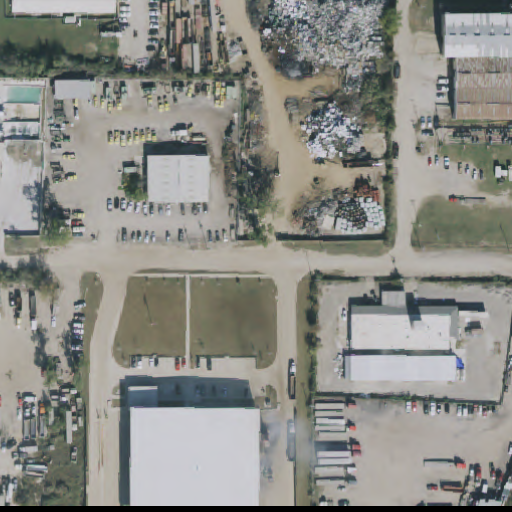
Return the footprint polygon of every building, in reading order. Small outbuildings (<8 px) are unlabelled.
[(118,0),(118,13),(15,12),(15,0),(118,0)] [(511,119),(444,118),(444,55),(432,55),(432,11),(511,11),(511,119)] [(301,74),(301,78),(353,79),(352,96),(331,95),(331,110),(287,109),(287,94),(249,93),(249,76),(285,77),(285,74),(301,74)] [(366,104),(366,148),(384,148),(384,104),(366,104)] [(182,201),(182,205),(177,205),(177,202),(150,202),(150,154),(213,155),(212,202),(182,201)] [(362,169),(362,187),(348,187),(347,191),(342,191),(342,186),(326,186),(326,169),(362,169)] [(409,291),(409,306),(462,306),(462,337),(447,337),(447,354),(423,354),(423,337),(414,337),(414,350),(408,350),(408,374),(397,374),(397,359),(383,359),(383,349),(354,349),(354,306),(385,306),(385,291),(409,291)]
